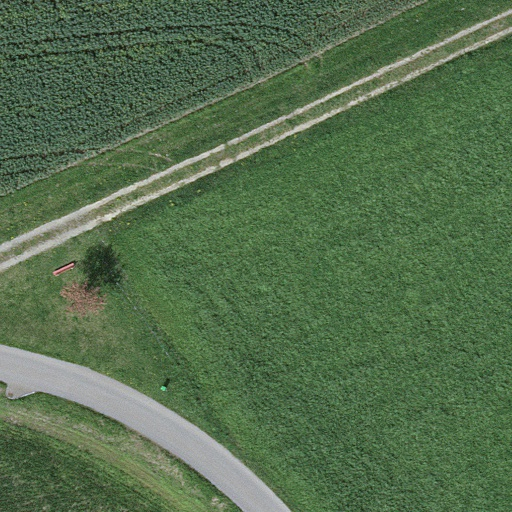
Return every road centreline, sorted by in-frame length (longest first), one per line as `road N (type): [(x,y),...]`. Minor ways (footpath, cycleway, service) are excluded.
road 1 (track): [(0,255),(511,20)]
road 2 (unclassified): [(0,363),(111,396),(174,432),(272,511)]
